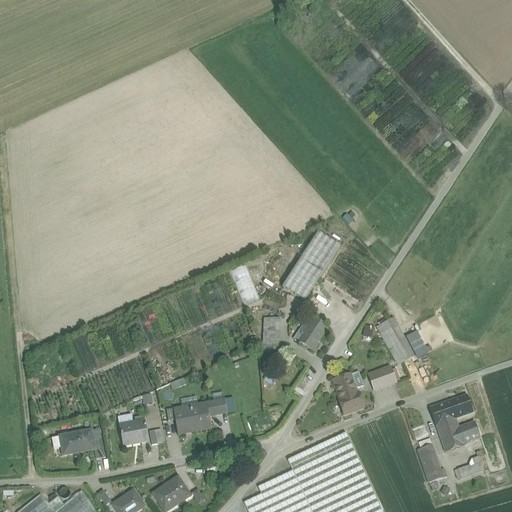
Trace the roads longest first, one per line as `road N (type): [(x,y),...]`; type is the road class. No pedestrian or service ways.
road 1 (unclassified): [(279,442),(511,90)]
road 2 (unclassified): [(0,482),(96,477),(279,442)]
road 3 (unclassified): [(279,442),(511,364)]
road 4 (track): [(502,104),(407,0)]
